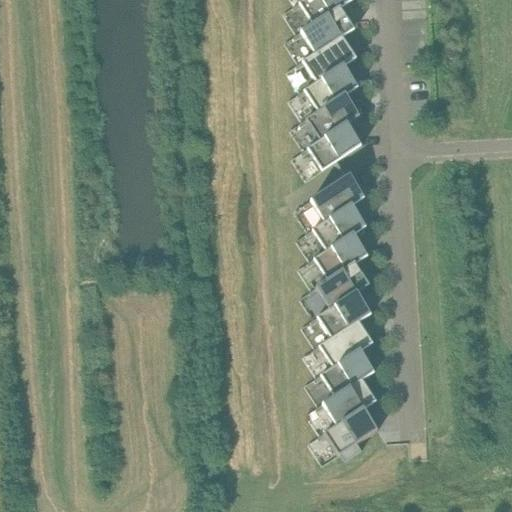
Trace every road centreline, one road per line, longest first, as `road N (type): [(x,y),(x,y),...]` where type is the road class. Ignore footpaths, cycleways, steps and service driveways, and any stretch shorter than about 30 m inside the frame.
road 1 (residential): [(406,441),(393,153)]
road 2 (residential): [(393,153),(386,0)]
